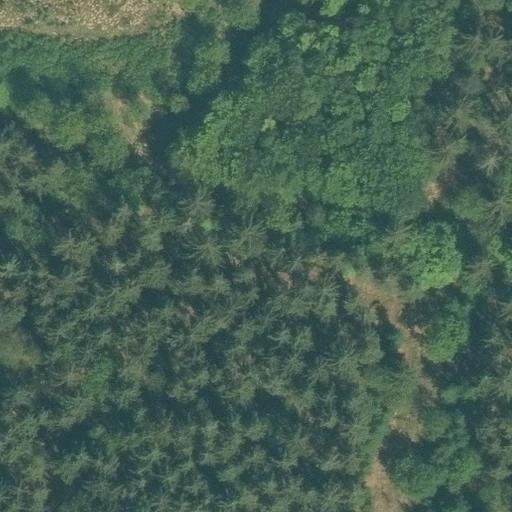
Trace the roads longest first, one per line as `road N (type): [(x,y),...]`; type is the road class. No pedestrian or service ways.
road 1 (track): [(0,130),(112,179),(511,239)]
road 2 (track): [(0,251),(112,179),(168,131),(233,65),(279,0)]
